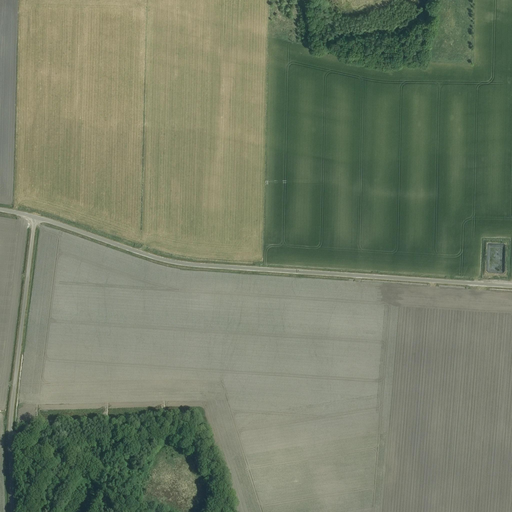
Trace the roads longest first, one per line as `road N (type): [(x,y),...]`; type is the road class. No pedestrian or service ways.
road 1 (unclassified): [(511,285),(181,263),(34,217)]
road 2 (unclassified): [(12,511),(9,431),(34,217)]
road 3 (track): [(9,431),(161,511)]
